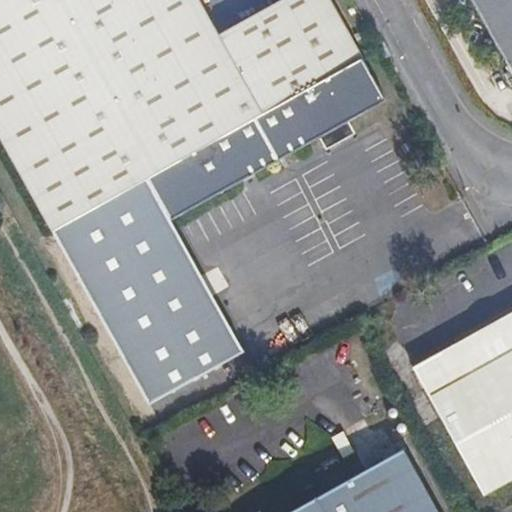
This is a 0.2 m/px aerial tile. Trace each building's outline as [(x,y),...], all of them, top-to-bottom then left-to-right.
[(0,0),(0,135),(50,225),(144,173),(169,217),(320,134),(323,141),(356,123),(352,117),(388,97),(334,0),(271,0),(220,28),(204,0),(0,0)] [(511,0),(471,0),(511,72),(511,0)] [(358,130),(356,123),(323,141),(327,146),(358,130)] [(144,173),(50,225),(144,402),(240,352),(169,217),(144,173)] [(511,305),(407,364),(426,396),(408,406),(418,425),(438,414),(481,489),(511,471),(511,305)] [(429,511),(395,452),(331,489),(290,511),(429,511)]
